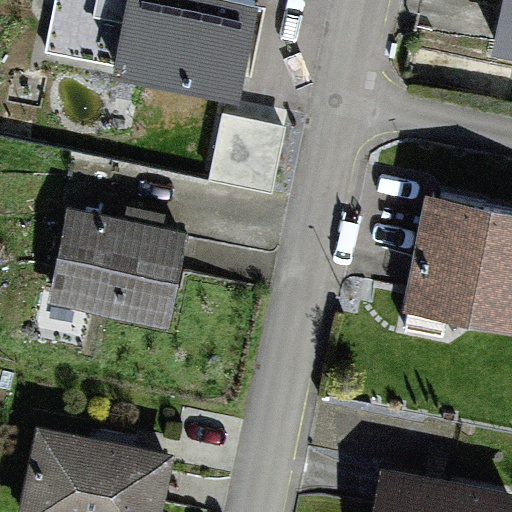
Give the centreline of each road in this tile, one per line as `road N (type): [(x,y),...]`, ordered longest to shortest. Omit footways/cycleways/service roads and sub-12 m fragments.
road 1 (residential): [(254,511),(344,103)]
road 2 (residential): [(511,135),(344,103)]
